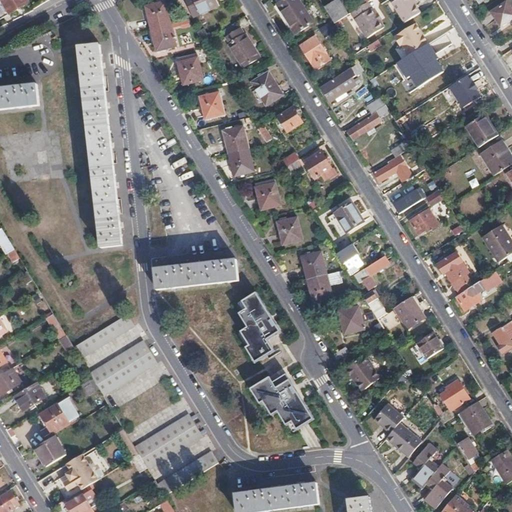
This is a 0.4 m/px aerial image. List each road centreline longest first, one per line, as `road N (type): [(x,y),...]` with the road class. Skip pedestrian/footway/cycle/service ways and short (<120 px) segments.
road 1 (residential): [(120,49),(148,301),(161,337),(241,457),(269,463),(327,455),(368,464)]
road 2 (residential): [(247,0),(511,415)]
road 3 (residential): [(120,49),(139,57),(316,345),(315,371),(368,464)]
road 4 (unknown): [(126,105),(201,229)]
